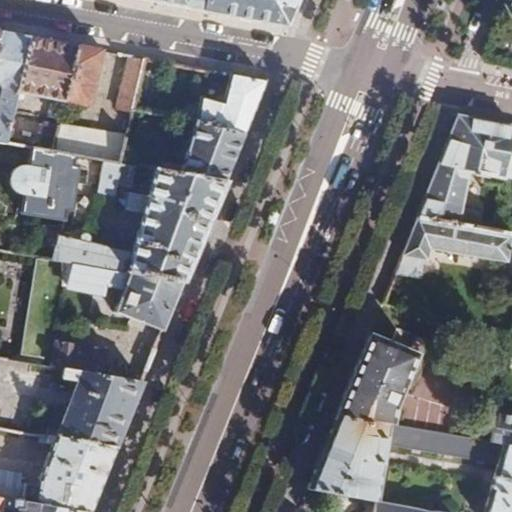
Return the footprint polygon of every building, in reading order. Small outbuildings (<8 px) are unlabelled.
[(160,0),(207,8),(208,0),(160,0)] [(208,0),(207,8),(289,24),(298,0),(208,0)] [(511,0),(502,0),(497,13),(511,15),(511,0)] [(0,141),(5,142),(15,97),(29,35),(2,31),(0,38),(0,89),(2,93),(0,102),(0,141)] [(79,45),(29,35),(15,97),(23,98),(24,91),(66,100),(79,45)] [(101,49),(79,45),(66,100),(88,104),(101,49)] [(127,69),(130,54),(120,52),(117,67),(127,69)] [(133,110),(146,57),(130,54),(127,69),(120,96),(122,97),(119,107),(133,110)] [(197,123),(245,134),(268,80),(232,73),(226,101),(203,97),(197,123)] [(511,179),(511,126),(457,115),(415,218),(472,227),(476,210),(460,207),(467,172),(511,179)] [(61,123),(54,150),(78,154),(107,159),(121,161),(128,135),(61,123)] [(185,172),(226,179),(245,134),(197,123),(185,172)] [(54,150),(24,145),(20,165),(16,166),(12,172),(10,176),(11,182),(13,187),(17,190),(21,192),(27,194),(24,212),(67,219),(69,207),(74,208),(81,166),(76,165),(78,154),(54,150)] [(138,164),(121,161),(107,159),(102,190),(119,193),(122,182),(134,185),(138,164)] [(61,229),(56,258),(75,262),(184,281),(226,179),(185,172),(159,168),(152,194),(134,191),(131,208),(148,211),(138,250),(92,243),(93,238),(87,237),(89,228),(82,227),(73,231),(61,229)] [(472,227),(415,218),(395,268),(415,275),(423,257),(429,259),(434,248),(505,259),(510,233),(472,227)] [(165,330),(184,281),(75,262),(70,286),(106,293),(107,283),(128,286),(118,311),(165,330)] [(157,349),(165,330),(118,311),(114,320),(151,336),(148,345),(157,349)] [(334,415),(450,435),(454,409),(475,417),(483,397),(476,394),(477,379),(420,356),(426,339),(413,333),(405,350),(367,335),(334,415)] [(66,369),(101,375),(106,351),(58,343),(54,367),(66,369)] [(48,435),(118,447),(144,382),(133,380),(101,375),(66,369),(64,378),(81,381),(61,429),(49,427),(48,435)] [(133,380),(144,382),(148,370),(138,369),(133,380)] [(511,416),(497,414),(490,442),(511,445),(511,416)] [(511,511),(511,445),(490,442),(450,435),(334,415),(303,491),(372,503),(384,443),(497,463),(483,511),(511,511)] [(0,496),(91,511),(118,447),(48,435),(44,434),(42,442),(55,444),(41,480),(41,487),(24,485),(25,476),(0,471),(0,496)] [(0,511),(91,511),(0,496),(0,511)] [(427,511),(372,503),(370,511),(427,511)]
